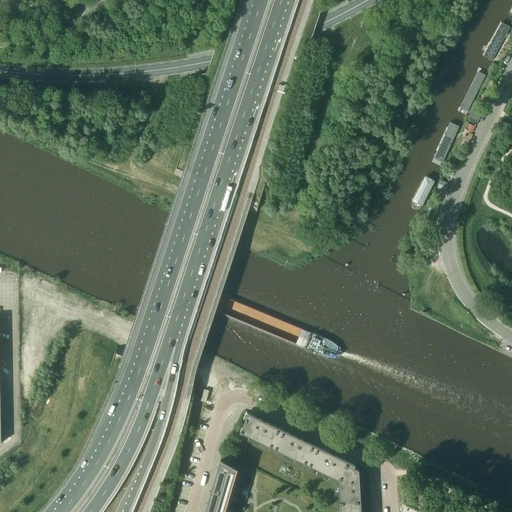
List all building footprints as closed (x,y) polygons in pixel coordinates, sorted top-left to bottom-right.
[(503,24),(486,55),(493,59),(510,27),(503,24)] [(479,64),(458,109),(467,113),(487,68),(479,64)] [(491,79),(488,85),(494,88),(497,82),(491,79)] [(472,118),(478,121),(482,112),(477,109),(472,118)] [(472,133),(475,126),(468,123),(465,129),(472,133)] [(450,126),(434,163),(441,166),(457,129),(450,126)] [(426,175),(411,208),(420,212),(436,179),(426,175)] [(437,188),(445,191),(449,183),(441,180),(437,188)] [(246,412),(243,418),(246,419),(244,422),(245,422),(239,432),(272,448),(281,429),(246,412)] [(305,464),(314,445),(281,429),(272,448),(305,464)] [(305,464),(338,480),(354,468),(355,465),(354,464),(314,445),(305,464)] [(227,511),(240,470),(220,459),(204,511),(227,511)] [(359,470),(354,468),(338,480),(340,508),(361,507),(359,470)]
